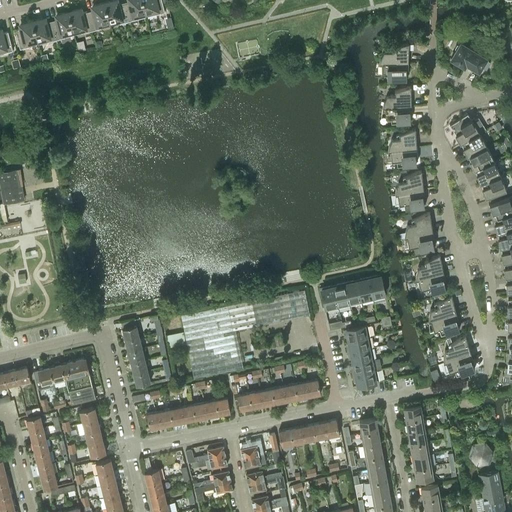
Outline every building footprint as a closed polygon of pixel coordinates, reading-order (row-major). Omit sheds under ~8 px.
[(112,0),(104,2),(109,22),(118,20),(119,23),(128,21),(123,2),(118,3),(117,0),(112,0)] [(145,13),(142,0),(128,0),(129,1),(123,2),(128,21),(137,19),(136,15),(145,13)] [(142,0),(145,13),(155,10),(155,14),(165,12),(162,2),(161,0),(142,0)] [(87,11),(92,30),(101,28),(100,24),(109,22),(104,2),(92,5),(93,10),(87,11)] [(81,8),(68,11),(73,31),(82,29),(83,32),(92,30),(87,11),(82,13),(81,8)] [(51,20),(56,39),(65,37),(64,33),(73,31),(68,11),(56,15),(57,19),(51,20)] [(32,21),(37,40),(46,38),(47,41),(56,39),(51,20),(46,22),(45,17),(32,21)] [(37,40),(32,21),(19,24),(21,28),(15,29),(20,48),(29,46),(28,43),(37,40)] [(0,28),(0,49),(3,49),(3,53),(13,50),(8,31),(2,32),(1,28),(0,28)] [(379,60),(379,63),(381,62),(406,62),(406,56),(408,56),(408,42),(391,47),(392,51),(384,51),(383,53),(382,55),(381,56),(380,58),(379,60)] [(486,69),(490,62),(486,59),(487,58),(460,42),(460,43),(456,44),(455,47),(455,50),(450,59),(464,66),(465,63),(479,71),(481,66),(486,69)] [(381,62),(381,73),(387,73),(387,79),(406,79),(406,62),(381,62)] [(382,104),(382,107),(384,106),(409,104),(409,99),(411,99),(411,85),(394,90),(395,94),(386,95),(385,97),(385,98),(384,100),(383,102),(382,104)] [(384,106),(385,117),(390,117),(391,123),(410,121),(409,104),(384,106)] [(461,143),(479,132),(475,125),(467,113),(449,124),(457,137),(456,138),(460,144),(461,143)] [(387,150),(390,150),(414,147),(414,141),(416,141),(415,127),(396,134),(396,138),(391,138),(390,140),(390,142),(389,144),(388,146),(388,148),(387,150)] [(461,143),(465,150),(464,151),(467,157),(468,156),(487,146),(483,139),(479,132),(461,143)] [(468,156),(472,164),(471,164),(474,170),(475,170),(474,169),(494,160),(490,153),(487,146),(468,156)] [(390,150),(391,161),(396,160),(397,166),(416,164),(414,147),(390,150)] [(480,184),(481,183),(500,175),(497,167),(494,160),(474,169),(475,170),(478,177),(477,178),(480,184)] [(0,172),(0,184),(4,203),(24,199),(22,190),(18,169),(0,172)] [(395,194),(397,193),(421,189),(420,183),(423,183),(421,169),(402,177),(403,181),(398,181),(397,183),(396,185),(396,187),(395,189),(395,192),(395,194)] [(506,190),(503,182),(500,175),(481,183),(484,191),(483,191),(485,198),(497,193),(506,190)] [(397,193),(399,204),(404,203),(405,209),(424,206),(421,189),(397,193)] [(493,218),(511,212),(511,195),(502,199),(490,203),(488,203),(491,212),(490,212),(492,219),(493,218)] [(406,236),(430,231),(429,225),(431,225),(429,211),(411,220),(412,223),(407,224),(406,226),(405,228),(405,230),(404,232),(404,235),(404,237),(406,236)] [(511,212),(493,218),(496,226),(494,227),(496,233),(497,233),(511,228),(511,212)] [(511,228),(497,233),(499,241),(498,241),(500,248),(501,248),(501,247),(511,244),(511,228)] [(406,236),(409,247),(414,246),(415,251),(434,247),(430,231),(406,236)] [(502,262),(503,262),(511,260),(511,244),(501,247),(501,248),(502,256),(501,256),(502,262)] [(415,277),(415,279),(418,278),(417,278),(441,272),(440,267),(442,266),(439,253),(424,261),(425,264),(417,267),(417,269),(416,271),(416,273),(415,275),(415,277)] [(506,277),(511,275),(511,260),(503,262),(505,271),(504,271),(505,277),(506,277)] [(417,278),(418,278),(420,289),(425,288),(427,293),(445,288),(441,272),(417,278)] [(376,274),(368,276),(373,299),(385,297),(380,275),(377,276),(376,274)] [(357,281),(362,302),(373,299),(368,276),(360,278),(360,280),(357,281)] [(345,282),(350,305),(362,302),(357,281),(353,281),(353,280),(345,282)] [(333,286),(338,308),(350,305),(345,282),(336,284),(337,285),(333,286)] [(338,308),(333,286),(330,287),(329,285),(319,288),(321,296),(323,296),(326,310),(338,308)] [(180,314),(193,377),(243,367),(236,329),(309,314),(304,289),(180,314)] [(428,321),(431,320),(430,320),(454,313),(452,307),(455,307),(451,293),(433,304),(435,307),(430,308),(429,310),(429,312),(429,315),(428,317),(428,319),(428,321)] [(430,320),(431,320),(434,330),(439,329),(441,335),(459,329),(454,313),(430,320)] [(135,319),(121,322),(122,327),(122,328),(136,324),(135,319)] [(341,322),(342,322),(341,320),(328,323),(330,329),(342,326),(341,322)] [(122,328),(125,339),(139,336),(136,324),(122,328)] [(348,340),(370,336),(367,324),(343,329),(344,333),(347,333),(348,340)] [(443,362),(445,361),(468,353),(467,347),(469,347),(465,333),(451,342),(448,345),(449,348),(444,349),(444,352),(443,354),(443,357),(443,360),(443,362)] [(128,351),(142,347),(139,336),(125,339),(128,351)] [(347,348),(348,352),(372,347),(370,336),(348,340),(350,347),(347,348)] [(131,362),(145,359),(142,347),(128,351),(131,362)] [(352,355),(353,362),(371,359),(374,359),(372,347),(348,352),(348,356),(349,355),(352,355)] [(445,361),(449,371),(454,370),(456,375),(474,369),(468,353),(445,361)] [(85,357),(62,363),(65,377),(72,404),(95,398),(85,357)] [(134,373),(147,370),(145,359),(131,362),(134,373)] [(351,371),(352,374),(373,370),(371,359),(353,362),(354,370),(352,371),(351,371)] [(511,359),(506,359),(505,368),(504,367),(502,381),(511,382),(511,359)] [(50,366),(55,385),(55,386),(60,385),(58,379),(65,377),(62,363),(61,363),(59,361),(56,362),(55,365),(50,366)] [(38,389),(55,385),(50,366),(49,366),(47,364),(44,365),(43,368),(38,369),(33,371),(38,389)] [(15,368),(19,382),(30,379),(27,365),(15,368)] [(3,371),(7,385),(8,390),(20,387),(19,382),(15,368),(3,371)] [(376,369),(373,370),(352,374),(353,378),(354,378),(356,378),(358,385),(379,381),(376,369)] [(147,370),(134,373),(137,385),(150,382),(147,370)] [(317,378),(306,380),(309,395),(321,393),(317,378)] [(297,398),(309,395),(306,380),(294,382),(297,398)] [(286,400),(297,398),(294,382),(283,385),(286,400)] [(275,402),(286,400),(283,385),(272,387),(275,402)] [(263,404),(275,402),(272,387),(260,389),(263,404)] [(249,392),(252,407),(263,404),(260,389),(249,392)] [(240,409),(252,407),(249,392),(237,394),(240,409)] [(227,396),(215,399),(218,414),(230,411),(227,396)] [(43,411),(49,409),(46,397),(40,399),(43,411)] [(218,414),(215,399),(204,401),(207,416),(218,414)] [(204,401),(193,403),(196,418),(207,416),(204,401)] [(18,417),(26,415),(25,410),(23,402),(20,402),(21,406),(16,408),(18,417)] [(196,418),(193,403),(181,405),(184,421),(196,418)] [(406,419),(422,416),(420,404),(403,407),(406,419)] [(181,405),(170,408),(173,423),(184,421),(181,405)] [(79,410),(82,422),(97,418),(94,406),(79,410)] [(25,410),(26,415),(40,412),(39,407),(25,410)] [(170,408),(158,410),(161,425),(173,423),(170,408)] [(150,428),(161,425),(158,410),(147,413),(150,428)] [(29,430),(43,426),(40,415),(26,418),(29,430)] [(406,419),(408,432),(425,429),(422,416),(406,419)] [(361,432),(378,429),(376,417),(359,420),(361,432)] [(97,418),(82,422),(85,433),(100,429),(97,418)] [(324,421),(327,436),(339,433),(336,418),(324,421)] [(324,421),(313,423),(316,438),(327,436),(324,421)] [(305,440),(316,438),(313,423),(301,425),(305,440)] [(301,425),(290,428),(293,443),(305,440),(301,425)] [(46,438),(43,426),(29,430),(32,442),(46,438)] [(281,445),(293,443),(290,428),(278,430),(281,445)] [(85,433),(88,444),(103,441),(100,429),(85,433)] [(378,429),(361,432),(363,444),(380,441),(378,429)] [(425,429),(408,432),(410,444),(427,441),(425,429)] [(274,432),(269,433),(273,447),(277,446),(274,432)] [(240,448),(242,457),(263,453),(264,453),(260,438),(251,440),(250,437),(245,438),(246,441),(241,443),(242,447),(240,448)] [(35,453),(49,450),(46,438),(32,442),(35,453)] [(106,452),(103,441),(88,444),(91,456),(106,452)] [(380,441),(363,444),(365,457),(382,454),(380,441)] [(412,456),(429,453),(427,441),(410,444),(412,456)] [(473,441),(472,461),(491,462),(492,442),(473,441)] [(197,460),(225,454),(223,445),(207,448),(208,453),(198,455),(199,460),(197,460)] [(188,462),(194,461),(192,449),(185,451),(188,462)] [(38,465),(52,461),(49,450),(35,453),(38,465)] [(263,453),(242,457),(244,467),(266,462),(264,453),(263,453)] [(414,468),(431,465),(429,453),(412,456),(414,468)] [(227,464),(225,454),(197,460),(199,466),(207,464),(207,463),(210,462),(211,467),(227,464)] [(382,454),(365,457),(368,469),(384,466),(382,454)] [(144,471),(147,483),(161,479),(158,468),(151,470),(148,456),(142,458),(145,471),(144,471)] [(98,473),(113,470),(110,458),(95,462),(98,473)] [(41,477),(55,473),(52,461),(38,465),(41,477)] [(433,478),(431,465),(414,468),(416,481),(433,478)] [(176,476),(182,474),(187,473),(186,466),(181,468),(181,470),(175,471),(176,476)] [(384,466),(368,469),(370,481),(387,478),(384,466)] [(195,487),(231,479),(229,469),(212,473),(214,479),(209,480),(209,478),(203,480),(196,482),(195,478),(199,477),(198,473),(192,475),(194,482),(195,487)] [(246,473),(248,482),(268,478),(282,475),(281,471),(267,474),(263,475),(262,469),(246,473)] [(113,470),(98,473),(101,485),(116,481),(113,470)] [(478,473),(483,501),(485,511),(504,511),(497,470),(478,473)] [(55,473),(41,477),(44,489),(57,485),(55,473)] [(268,478),(248,482),(250,492),(266,488),(265,482),(269,481),(269,483),(277,481),(278,488),(285,487),(283,475),(268,478)] [(387,478),(370,481),(372,493),(389,490),(387,478)] [(164,491),(161,479),(147,483),(150,494),(164,491)] [(231,479),(195,487),(194,487),(197,500),(204,499),(202,491),(216,488),(217,492),(233,488),(231,479)] [(116,481),(101,485),(104,496),(119,492),(116,481)] [(0,483),(0,496),(11,494),(8,482),(0,483)] [(423,499),(440,496),(437,483),(420,486),(423,499)] [(391,502),(389,490),(372,493),(374,505),(391,502)] [(150,494),(153,506),(166,502),(164,491),(150,494)] [(119,492),(104,496),(107,507),(122,504),(119,492)] [(0,496),(0,508),(14,505),(11,494),(0,496)] [(253,507),(287,500),(286,495),(273,498),(273,499),(269,500),(267,494),(251,498),(253,507)] [(440,496),(423,499),(425,511),(442,508),(440,496)] [(281,505),(282,511),(289,511),(287,500),(253,507),(254,511),(271,511),(270,507),(281,505)] [(153,506),(154,511),(168,511),(166,502),(153,506)] [(392,511),(391,502),(374,505),(375,511),(392,511)]
